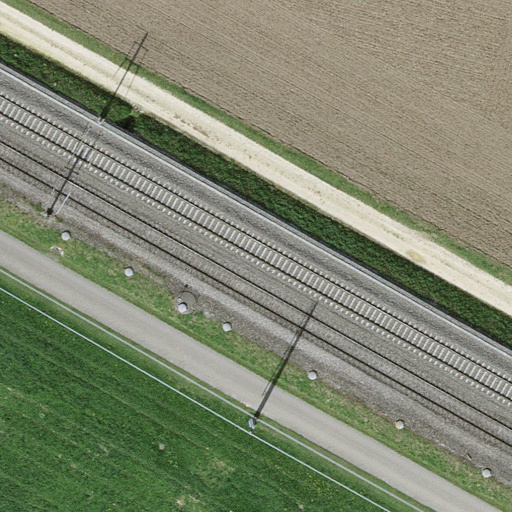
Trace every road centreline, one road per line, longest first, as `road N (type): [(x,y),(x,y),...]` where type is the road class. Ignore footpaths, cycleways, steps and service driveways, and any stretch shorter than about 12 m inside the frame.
road 1 (track): [(511,301),(0,24)]
road 2 (unclassified): [(478,511),(0,240)]
